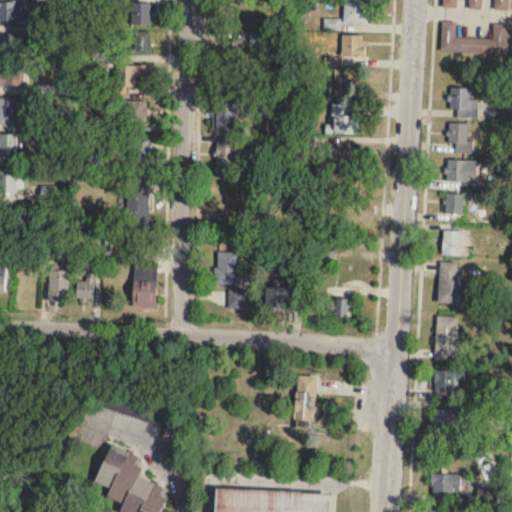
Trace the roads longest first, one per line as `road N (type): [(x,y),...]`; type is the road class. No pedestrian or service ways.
road 1 (residential): [(414,0),(385,511)]
road 2 (residential): [(0,323),(397,345)]
road 3 (residential): [(185,0),(181,333)]
